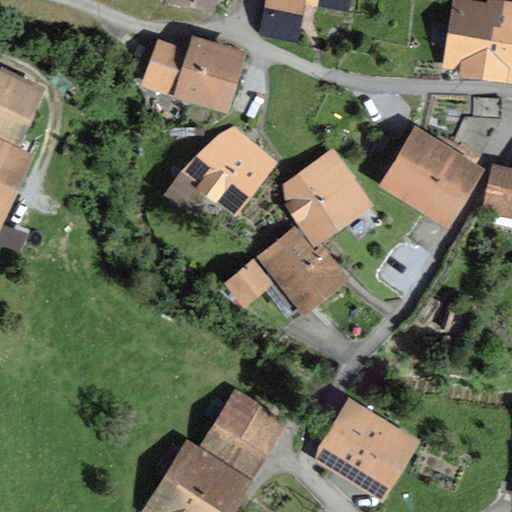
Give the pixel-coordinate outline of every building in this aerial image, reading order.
[(294,0),(271,0),(267,28),(289,32),(294,0)] [(511,76),(511,5),(490,3),(489,7),(455,2),(447,56),(465,59),(464,69),(511,76)] [(219,107),(236,56),(198,43),(194,56),(161,46),(152,74),(155,86),(219,107)] [(5,77),(0,88),(0,131),(14,138),(35,90),(5,77)] [(501,98),(474,97),(473,118),(501,118),(501,98)] [(232,207),(269,159),(232,130),(222,135),(220,134),(200,159),(195,156),(168,191),(187,206),(203,184),(232,207)] [(442,216),(473,166),(469,164),(476,153),(439,137),(435,142),(414,130),(388,173),(409,186),(404,193),(442,216)] [(0,195),(19,154),(0,145),(0,195)] [(321,174),(315,166),(290,184),(297,199),(319,231),(363,200),(350,180),(331,168),(321,174)] [(511,171),(497,168),(489,209),(511,214),(511,171)] [(0,226),(0,243),(24,249),(28,230),(1,223),(0,226)] [(246,297),(264,282),(294,320),(306,310),(301,304),(338,275),(326,259),(324,261),(323,259),(321,261),(307,244),(302,248),(288,231),(264,251),(271,259),(267,262),(273,269),(261,279),(248,264),(226,282),(246,297)] [(245,472),(275,424),(236,400),(234,404),(227,400),(215,420),(221,424),(206,448),(245,472)] [(367,413),(350,403),(318,457),(330,464),(336,455),(349,463),(345,471),(378,490),(407,441),(366,416),(367,413)] [(175,449),(162,469),(170,475),(148,510),(150,511),(163,511),(165,510),(169,511),(220,511),(239,483),(203,460),(193,477),(176,466),(184,454),(175,449)] [(511,481),(501,480),(499,489),(511,490),(511,481)]
